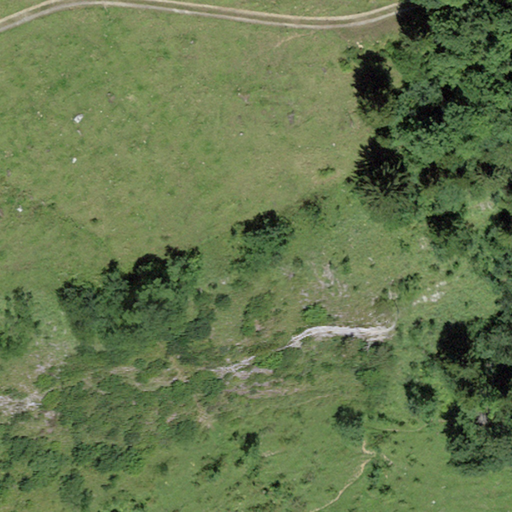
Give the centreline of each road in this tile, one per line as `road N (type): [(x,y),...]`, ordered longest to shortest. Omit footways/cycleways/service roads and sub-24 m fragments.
road 1 (track): [(305,24),(74,1),(0,25)]
road 2 (track): [(442,0),(305,24)]
